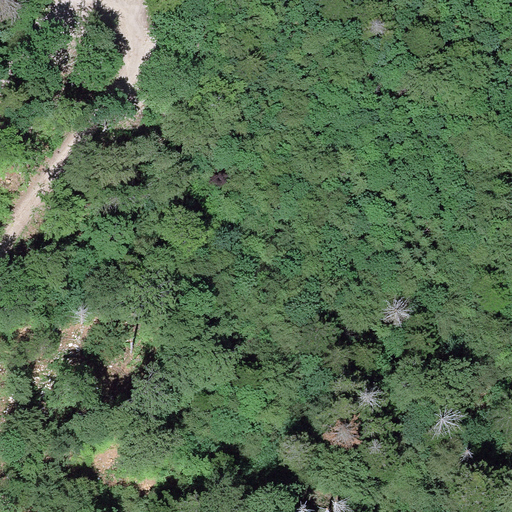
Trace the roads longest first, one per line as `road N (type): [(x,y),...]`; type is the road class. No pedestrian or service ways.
road 1 (track): [(0,251),(132,61),(121,17)]
road 2 (track): [(121,17),(80,9),(36,44),(0,94)]
